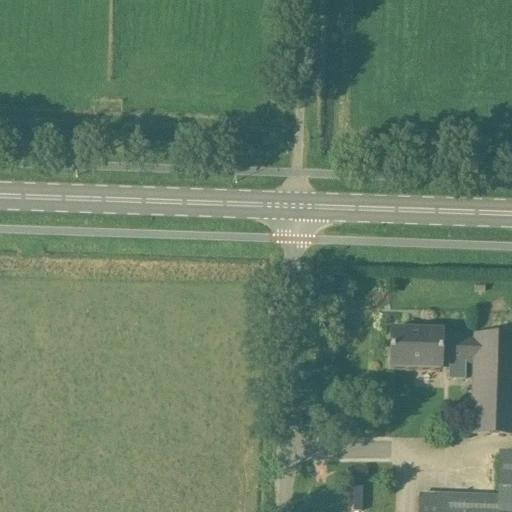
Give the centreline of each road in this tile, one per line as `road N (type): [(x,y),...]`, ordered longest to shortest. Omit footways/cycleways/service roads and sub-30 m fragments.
road 1 (unclassified): [(284,511),(297,207)]
road 2 (primary): [(297,207),(0,197)]
road 3 (primary): [(511,214),(297,207)]
